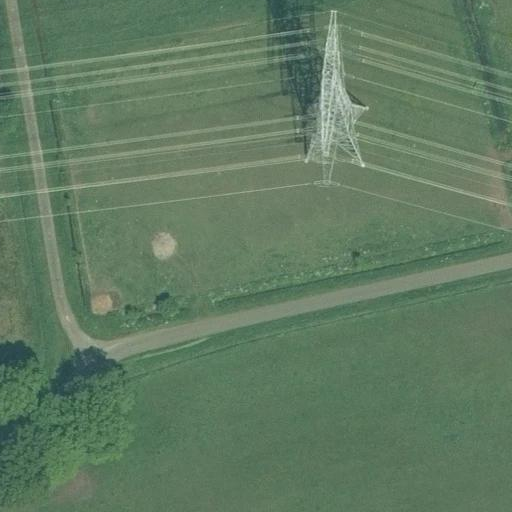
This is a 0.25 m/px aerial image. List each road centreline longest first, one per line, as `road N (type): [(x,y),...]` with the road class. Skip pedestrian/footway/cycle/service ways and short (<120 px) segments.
road 1 (unclassified): [(92,365),(135,347),(511,263)]
road 2 (unclassified): [(92,365),(61,302),(8,0)]
road 3 (unclassified): [(0,447),(29,432),(92,365)]
